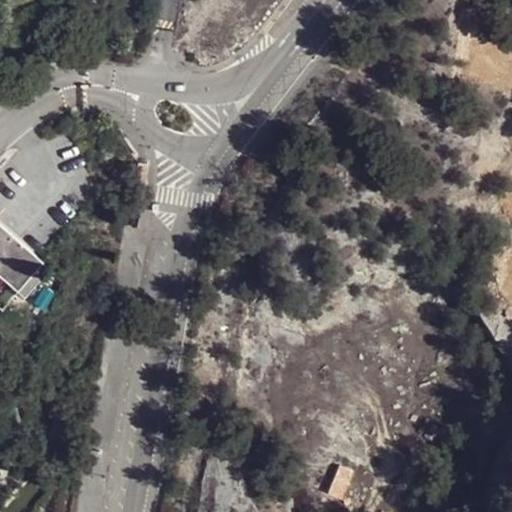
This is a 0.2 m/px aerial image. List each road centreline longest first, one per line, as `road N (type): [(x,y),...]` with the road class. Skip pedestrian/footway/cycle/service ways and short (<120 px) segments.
road 1 (residential): [(132,511),(183,216),(219,151)]
road 2 (track): [(287,47),(412,97),(511,160)]
road 3 (residential): [(157,87),(62,76),(15,117)]
road 4 (residential): [(15,117),(84,97),(134,111),(150,132)]
